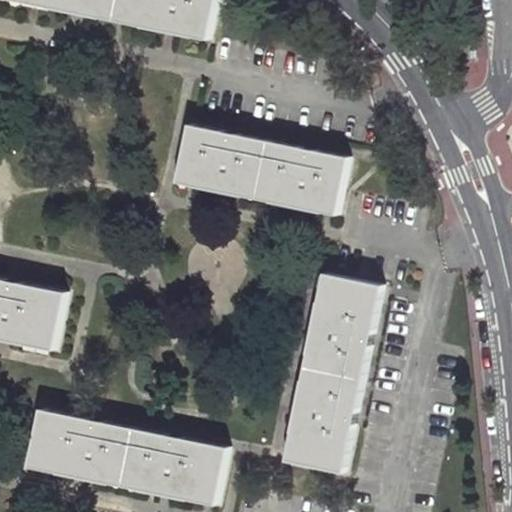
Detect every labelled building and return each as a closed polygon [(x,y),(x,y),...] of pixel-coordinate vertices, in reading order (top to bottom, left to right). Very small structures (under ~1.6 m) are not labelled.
[(212,0),(0,0),(204,40),(212,0)] [(350,156),(194,128),(183,185),(340,212),(350,156)] [(381,285),(324,275),(290,461),(346,470),(381,285)] [(64,290),(0,278),(0,339),(53,349),(64,290)] [(230,447),(45,414),(35,470),(220,506),(230,447)]
